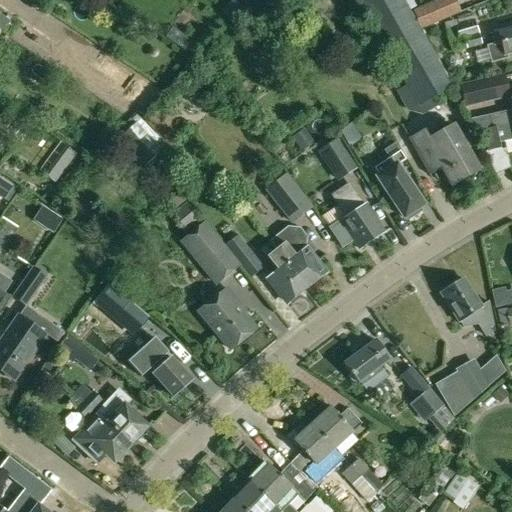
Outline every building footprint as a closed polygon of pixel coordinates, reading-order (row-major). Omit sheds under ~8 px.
[(5,0),(2,4),(28,26),(40,12),(26,0),(5,0)] [(235,0),(223,11),(233,23),(245,12),(235,0)] [(356,0),(416,107),(452,88),(402,0),(356,0)] [(435,0),(432,0),(415,7),(420,22),(441,13),(435,0)] [(308,22),(325,42),(335,32),(319,13),(308,22)] [(13,23),(0,14),(0,30),(6,35),(13,23)] [(65,43),(71,30),(42,17),(36,30),(65,43)] [(444,23),(452,53),(482,44),(474,19),(457,25),(455,20),(444,23)] [(492,45),(486,47),(491,64),(509,59),(507,54),(511,52),(511,27),(489,35),(492,45)] [(449,65),(454,70),(461,68),(462,62),(458,57),(451,58),(449,65)] [(466,107),(509,96),(504,76),(461,87),(466,107)] [(511,99),(511,112),(490,117),(492,128),(511,123),(511,99)] [(498,142),(511,139),(511,123),(492,128),(482,131),(483,137),(490,149),(499,146),(498,142)] [(119,138),(146,166),(162,151),(159,147),(134,124),(119,138)] [(339,132),(349,147),(360,139),(350,124),(339,132)] [(408,138),(430,175),(434,173),(433,172),(436,168),(447,175),(452,185),(463,179),(470,183),(477,171),(452,126),(428,140),(423,130),(408,138)] [(304,129),(291,138),(301,152),(314,143),(304,129)] [(268,183),(285,172),(259,133),(242,144),(268,183)] [(318,152),(338,182),(356,169),(337,138),(318,152)] [(422,211),(419,208),(422,206),(403,178),(405,178),(397,166),(405,160),(395,144),(384,151),(389,158),(374,169),(379,176),(378,177),(389,193),(387,194),(404,219),(406,217),(408,220),(422,211)] [(505,176),(511,173),(511,156),(508,147),(495,152),(505,176)] [(266,191),(293,226),(311,208),(305,198),(287,175),(266,191)] [(16,190),(1,180),(0,181),(0,191),(11,198),(16,190)] [(333,196),(347,218),(342,221),(359,248),(382,232),(364,205),(362,206),(349,186),(333,196)] [(188,203),(174,216),(185,229),(200,217),(188,203)] [(62,220),(55,215),(47,227),(54,232),(62,220)] [(241,267),(225,246),(204,221),(180,242),(217,288),(241,267)] [(288,227),(269,242),(275,250),(306,288),(325,273),(307,249),(305,247),(307,239),(299,227),(288,227)] [(237,236),(225,246),(241,267),(250,278),(263,268),(237,236)] [(275,250),(267,257),(278,272),(268,280),(286,304),(306,288),(275,250)] [(13,298),(26,307),(48,276),(35,266),(13,298)] [(137,285),(141,273),(135,271),(124,267),(120,279),(131,283),(137,285)] [(489,302),(479,307),(463,280),(441,294),(458,322),(471,313),(485,338),(495,331),(489,302)] [(0,314),(11,297),(0,290),(0,314)] [(228,290),(199,313),(228,350),(255,329),(238,307),(240,305),(228,290)] [(505,294),(493,296),(495,308),(507,306),(505,294)] [(146,316),(122,296),(114,306),(138,326),(146,316)] [(0,342),(0,370),(14,381),(46,336),(19,316),(0,342)] [(156,336),(127,361),(137,372),(142,376),(150,368),(154,372),(152,374),(173,398),(192,382),(174,361),(176,360),(165,346),(156,336)] [(82,349),(66,337),(57,350),(73,362),(82,349)] [(344,364),(358,384),(391,360),(376,340),(344,364)] [(454,370),(473,401),(489,387),(506,371),(496,356),(480,370),(474,359),(454,370)] [(411,368),(401,376),(419,398),(411,404),(424,419),(431,413),(441,404),(430,391),(411,368)] [(85,401),(92,393),(82,384),(74,394),(85,401)] [(506,394),(501,388),(493,395),(498,401),(506,394)] [(97,412),(97,413),(130,445),(147,428),(125,406),(130,401),(119,390),(97,412)] [(92,393),(85,401),(94,410),(102,402),(93,392),(92,393)] [(67,401),(77,410),(85,401),(74,394),(67,401)] [(85,401),(77,410),(86,419),(94,410),(85,401)] [(330,408),(312,424),(334,449),(352,433),(361,424),(347,408),(337,417),(330,408)] [(97,413),(71,440),(97,466),(107,456),(113,462),(130,445),(97,413)] [(312,424),(294,440),(316,465),(334,449),(312,424)] [(358,459),(350,467),(375,495),(384,487),(358,459)] [(267,465),(250,483),(280,511),(296,511),(290,505),(299,495),(267,465)] [(10,478),(41,503),(51,490),(19,466),(10,478)] [(350,467),(342,474),(367,502),(375,495),(350,467)] [(459,474),(444,494),(455,501),(454,503),(463,509),(478,487),(459,474)] [(234,500),(246,511),(280,511),(250,483),(234,500)] [(246,511),(234,500),(221,511),(246,511)] [(369,508),(373,511),(379,511),(384,509),(377,501),(369,508)]
